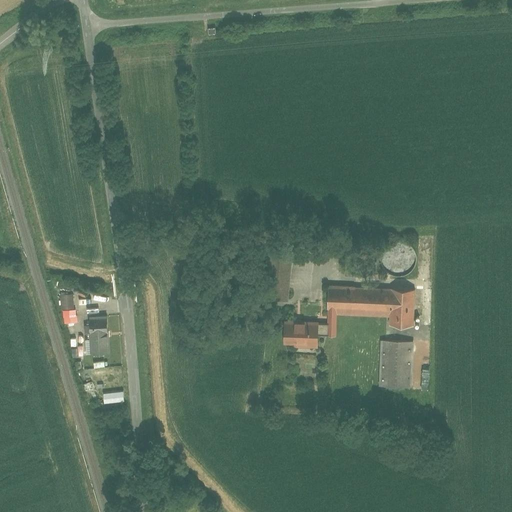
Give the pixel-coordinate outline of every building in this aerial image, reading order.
[(412,271),(415,266),(417,261),(417,256),(416,251),(413,247),(408,243),(403,241),(397,242),(391,244),(387,248),(384,253),(383,259),(384,264),(388,269),(392,273),(397,275),(402,275),(407,273),(412,271)] [(266,295),(289,298),(297,247),(274,244),(266,295)] [(329,319),(322,319),(321,334),(339,335),(340,315),(392,317),(391,326),(416,327),(418,288),(330,284),(329,319)] [(74,293),(61,293),(62,310),(74,309),(74,293)] [(91,315),(93,351),(114,350),(112,314),(91,315)] [(286,317),(284,343),(296,343),(296,347),(321,348),(321,334),(322,319),(286,317)] [(381,339),(380,385),(413,386),(414,340),(381,339)]
